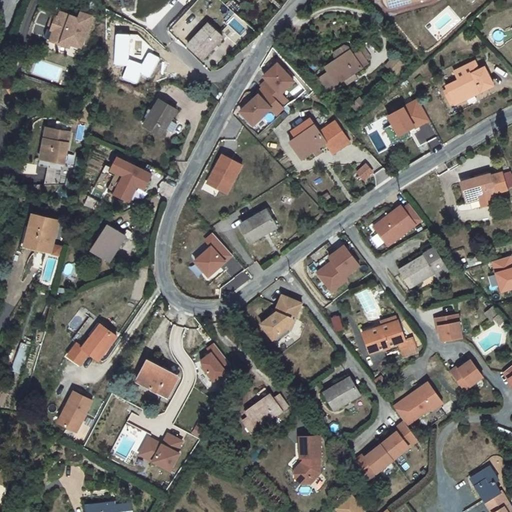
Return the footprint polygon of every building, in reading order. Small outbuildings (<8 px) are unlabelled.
[(92,15),(81,12),(79,18),(58,11),(56,16),(51,30),(54,30),(51,40),(70,46),(71,43),(81,46),(84,39),(92,15)] [(56,16),(52,15),(44,38),(51,40),(54,30),(51,30),(56,16)] [(188,45),(203,59),(223,37),(208,23),(188,45)] [(318,78),(327,90),(344,79),(349,76),(347,73),(352,70),(354,72),(368,62),(365,57),(361,52),(360,50),(353,55),(348,46),(344,46),(335,51),(334,55),(337,59),(326,67),(329,71),(318,78)] [(395,56),(386,65),(396,73),(404,64),(395,56)] [(453,99),(455,104),(494,85),(485,67),(479,70),(475,61),(455,71),(459,79),(446,86),(448,89),(453,99)] [(263,87),(281,107),(287,101),(281,93),(294,81),(278,63),(264,76),(268,80),(261,86),(263,87)] [(354,72),(352,70),(347,73),(349,76),(344,79),(347,84),(357,77),(354,72)] [(257,93),(258,95),(241,111),(253,125),(270,109),(276,115),(283,109),(281,107),(263,87),(257,93)] [(449,101),(453,99),(448,89),(444,91),(449,101)] [(144,124),(161,135),(177,109),(160,98),(144,124)] [(362,99),(351,102),(353,110),(364,107),(362,99)] [(297,137),(291,142),(302,158),(313,150),(312,148),(317,145),(318,147),(327,141),(325,139),(329,137),(324,130),(320,133),(310,118),(292,131),(297,137)] [(47,127),(41,158),(65,162),(71,131),(47,127)] [(317,145),(312,148),(313,150),(317,155),(322,152),(318,147),(317,145)] [(206,182),(228,194),(244,165),(222,152),(206,182)] [(146,189),(153,175),(119,157),(113,169),(125,175),(115,194),(130,201),(138,185),(146,189)] [(65,162),(41,158),(40,164),(64,169),(65,162)] [(386,162),(389,168),(395,165),(392,159),(386,162)] [(367,164),(357,172),(364,179),(373,171),(367,164)] [(109,191),(115,194),(125,175),(113,169),(111,172),(117,175),(109,191)] [(491,174),(461,182),(467,202),(480,198),(482,206),(495,202),(493,194),(496,193),(507,189),(502,172),(491,176),(491,174)] [(422,219),(410,203),(403,208),(401,205),(374,226),(388,245),(422,219)] [(277,226),(267,209),(241,224),(252,241),(264,234),(262,232),(268,229),(269,231),(277,226)] [(27,244),(51,250),(58,221),(34,214),(27,244)] [(93,249),(110,260),(126,235),(109,224),(93,249)] [(209,276),(233,255),(214,233),(206,240),(212,247),(195,261),(209,276)] [(195,251),(199,255),(209,246),(205,242),(195,251)] [(55,244),(53,253),(61,255),(63,245),(55,244)] [(345,276),(360,265),(344,245),(329,257),(332,261),(334,263),(319,274),(332,291),(347,279),(345,276)] [(435,248),(400,269),(410,287),(435,271),(440,279),(449,273),(435,248)] [(511,260),(510,256),(492,261),(502,291),(511,287),(511,260)] [(319,274),(334,263),(332,261),(318,272),(319,274)] [(301,303),(282,294),(275,311),(273,310),(270,317),(261,324),(273,339),(287,329),(285,326),(286,323),(288,324),(291,318),(294,319),(301,303)] [(500,313),(493,306),(485,313),(492,320),(494,319),(500,313)] [(505,319),(500,313),(494,319),(499,324),(505,319)] [(462,337),(457,314),(434,318),(436,326),(438,326),(441,341),(462,337)] [(381,322),(383,327),(397,322),(395,317),(381,322)] [(294,319),(291,318),(288,324),(286,323),(285,326),(287,329),(273,339),(275,342),(290,332),(294,319)] [(383,327),(363,335),(369,353),(382,349),(382,346),(387,344),(388,347),(398,343),(403,357),(417,352),(412,338),(404,340),(403,335),(399,323),(398,322),(397,322),(383,327)] [(111,343),(117,336),(101,323),(84,346),(79,342),(69,354),(80,363),(89,351),(99,359),(108,348),(111,343)] [(215,357),(205,364),(206,371),(215,382),(227,372),(225,370),(232,365),(219,348),(212,353),(215,357)] [(464,390),(483,375),(470,359),(458,368),(457,366),(450,371),(464,390)] [(178,379),(147,363),(138,380),(168,397),(178,379)] [(324,392),(334,409),(360,394),(350,377),(324,392)] [(407,425),(431,408),(433,410),(443,402),(428,382),(420,388),(422,390),(411,398),(410,395),(394,406),(407,425)] [(411,398),(422,390),(420,388),(410,395),(411,398)] [(93,400),(73,390),(58,421),(76,431),(93,400)] [(246,412),(249,416),(242,420),(251,433),(269,420),(267,418),(272,414),(274,416),(288,406),(279,394),(273,398),(270,394),(246,412)] [(418,440),(404,422),(395,429),(397,432),(380,444),(364,456),(362,454),(352,461),(367,481),(393,460),(418,440)] [(178,452),(183,442),(169,434),(163,445),(150,437),(140,455),(171,471),(180,454),(178,452)] [(319,434),(298,435),(300,457),(303,456),(304,459),(294,468),(294,474),(302,481),(309,481),(320,471),(319,456),(320,456),(319,434)] [(490,466),(473,476),(478,484),(475,486),(491,511),(511,511),(511,509),(501,490),(500,490),(494,481),(498,479),(490,466)] [(352,495),(336,507),(339,511),(344,511),(357,502),(352,495)] [(130,511),(130,503),(107,506),(107,502),(88,504),(88,511),(130,511)] [(364,511),(365,511),(357,502),(344,511),(388,511),(387,511),(364,511)]
